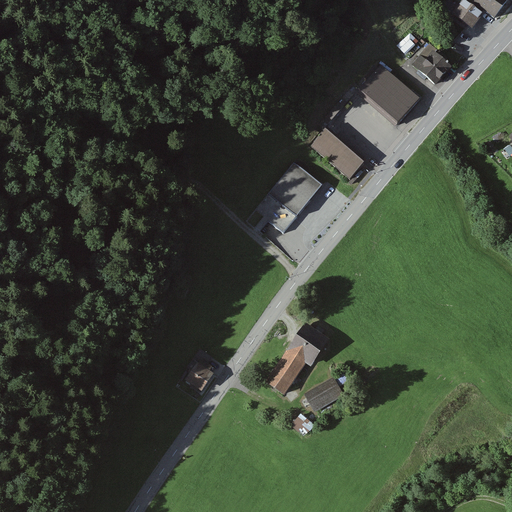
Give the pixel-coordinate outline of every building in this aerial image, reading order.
[(509,0),(479,0),(476,5),(495,20),(509,0)] [(482,16),(464,3),(454,17),(472,30),(482,16)] [(399,40),(407,48),(418,38),(410,30),(399,40)] [(433,85),(448,67),(446,65),(447,64),(445,63),(444,64),(432,54),(425,62),(419,57),(412,64),(418,70),(415,73),(423,80),(425,77),(433,85)] [(418,100),(389,75),(379,66),(357,91),(396,125),(418,100)] [(323,131),(318,136),(309,147),(348,181),(362,165),(323,131)] [(322,184),(295,163),(256,211),(284,232),(322,184)] [(305,326),(289,350),(303,361),(307,364),(321,345),(324,339),(319,336),(305,326)] [(303,361),(289,350),(288,350),(265,383),(281,394),(303,361)] [(185,380),(199,389),(210,374),(206,372),(210,367),(199,360),(185,380)] [(304,394),(313,409),(339,394),(335,386),(330,379),(304,394)] [(305,431),(316,419),(303,406),(292,418),(305,431)]
